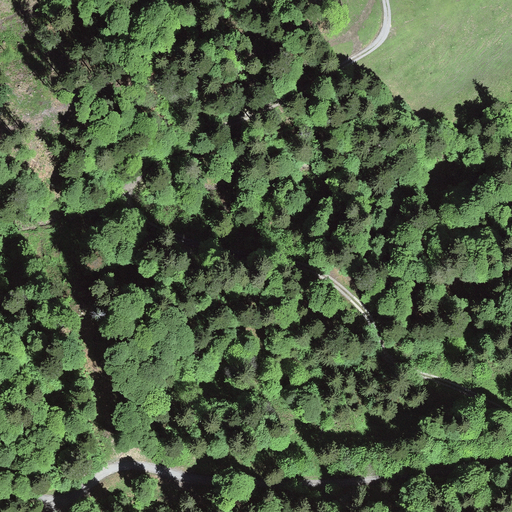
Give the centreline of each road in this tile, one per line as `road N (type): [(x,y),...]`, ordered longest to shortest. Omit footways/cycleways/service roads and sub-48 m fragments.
road 1 (track): [(385,0),(386,29),(375,45),(165,156),(125,198),(140,218),(176,235),(297,261),(336,278),(387,357),(511,412)]
road 2 (track): [(511,461),(307,485),(194,480),(133,464),(65,499)]
